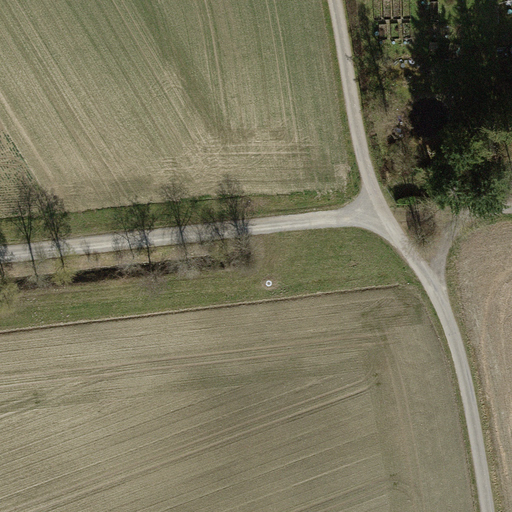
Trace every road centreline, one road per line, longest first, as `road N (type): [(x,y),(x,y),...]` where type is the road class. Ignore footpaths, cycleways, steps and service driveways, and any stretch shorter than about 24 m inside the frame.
road 1 (track): [(336,0),(375,212),(438,296),(470,402),(488,511)]
road 2 (track): [(0,257),(375,212)]
road 3 (track): [(438,296),(447,232),(486,207),(511,206)]
